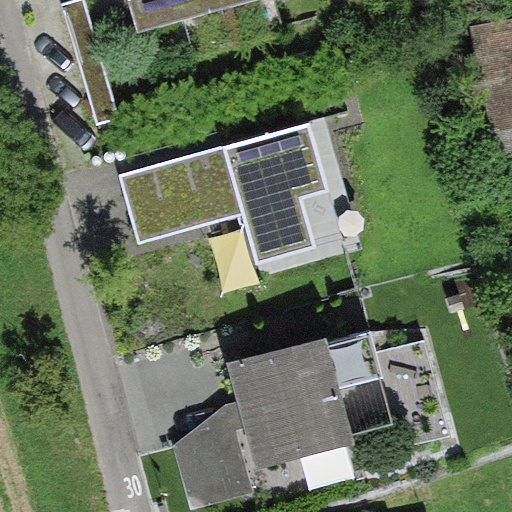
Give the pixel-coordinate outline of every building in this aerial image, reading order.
[(85,0),(68,0),(62,2),(99,122),(121,115),(85,0)] [(134,0),(141,20),(183,7),(195,47),(285,20),(279,0),(134,0)] [(511,4),(468,14),(504,181),(511,178),(511,4)] [(308,109),(119,166),(141,238),(244,207),(258,254),(344,229),(308,109)] [(330,326),(327,316),(223,345),(256,459),(363,429),(347,372),(384,361),(370,315),(330,326)] [(255,487),(230,397),(173,440),(192,505),(255,487)]
